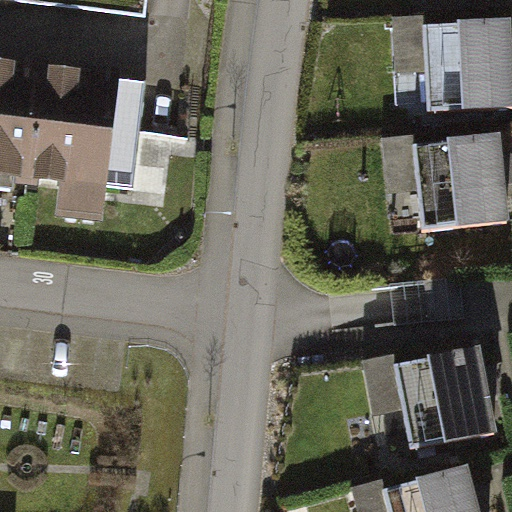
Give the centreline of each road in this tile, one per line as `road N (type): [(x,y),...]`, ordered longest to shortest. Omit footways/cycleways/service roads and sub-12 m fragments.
road 1 (residential): [(253,310),(288,0)]
road 2 (residential): [(0,282),(253,310)]
road 3 (residential): [(237,511),(253,310)]
